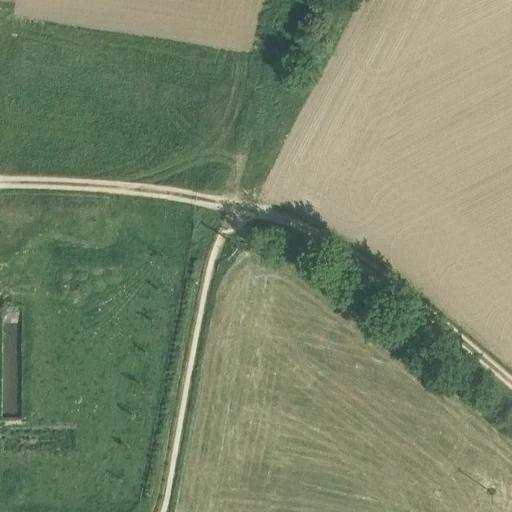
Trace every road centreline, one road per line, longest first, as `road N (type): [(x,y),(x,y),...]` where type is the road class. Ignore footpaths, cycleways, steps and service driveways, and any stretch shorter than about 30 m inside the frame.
road 1 (track): [(238,207),(319,235),(511,393)]
road 2 (unknown): [(149,511),(201,262),(214,225),(238,207)]
road 3 (track): [(0,183),(110,186),(238,207)]
